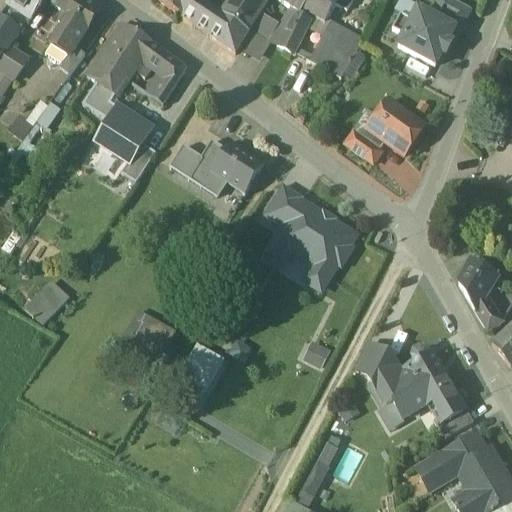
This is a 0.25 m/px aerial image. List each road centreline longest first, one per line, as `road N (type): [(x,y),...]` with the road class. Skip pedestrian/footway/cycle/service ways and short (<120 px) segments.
road 1 (residential): [(412,237),(234,91),(107,0)]
road 2 (residential): [(500,0),(412,237)]
road 3 (track): [(265,511),(379,298)]
road 4 (residential): [(511,405),(412,237)]
